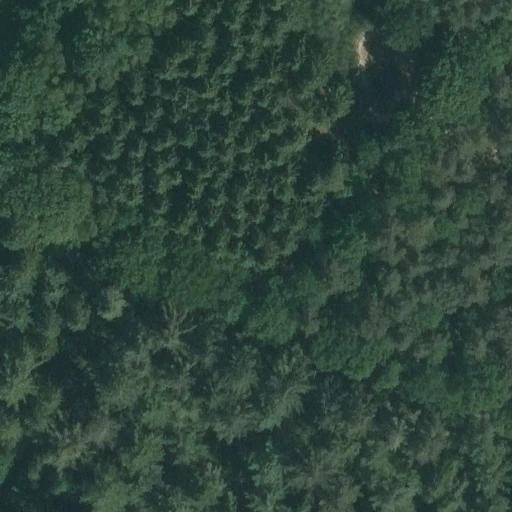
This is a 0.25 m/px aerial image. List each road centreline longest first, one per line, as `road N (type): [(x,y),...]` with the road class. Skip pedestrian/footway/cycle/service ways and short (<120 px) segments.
road 1 (track): [(253,304),(511,49)]
road 2 (track): [(0,143),(202,280),(253,304)]
road 3 (track): [(166,256),(0,484)]
road 4 (track): [(253,304),(511,402)]
